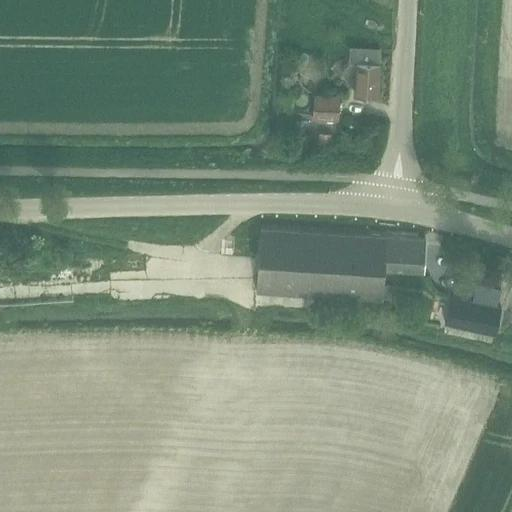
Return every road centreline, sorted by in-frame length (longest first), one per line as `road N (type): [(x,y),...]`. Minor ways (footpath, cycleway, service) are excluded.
road 1 (tertiary): [(395,210),(322,203),(0,209)]
road 2 (unclassified): [(395,210),(409,0)]
road 3 (tertiary): [(511,237),(395,210)]
